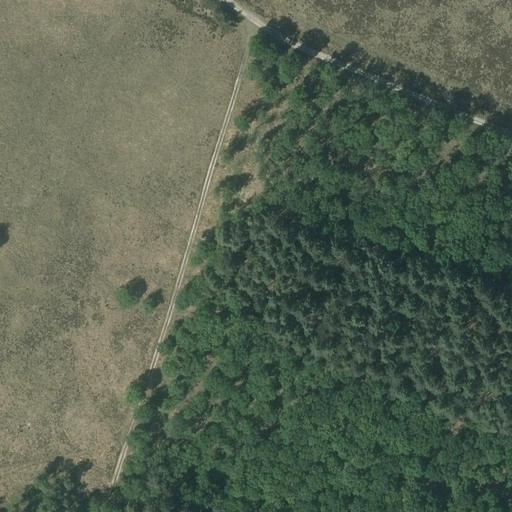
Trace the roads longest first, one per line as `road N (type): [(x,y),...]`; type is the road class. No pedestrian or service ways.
road 1 (track): [(111,511),(250,21)]
road 2 (track): [(511,135),(272,37),(221,0)]
